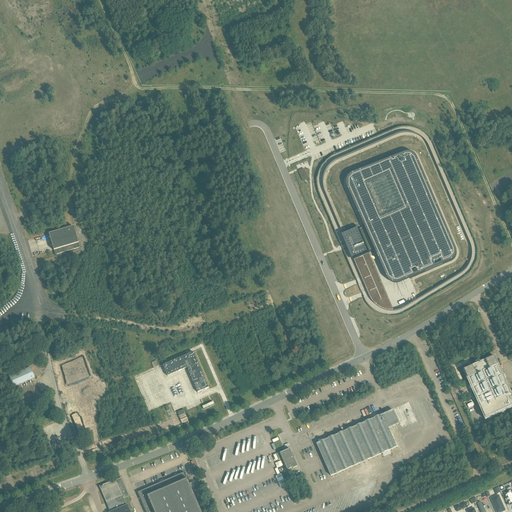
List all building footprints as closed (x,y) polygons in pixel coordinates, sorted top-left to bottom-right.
[(416,159),(415,156),(413,155),(412,153),(409,152),(407,152),(405,152),(350,174),(349,175),(347,176),(346,178),(345,180),(345,182),(345,184),(345,187),(346,189),(384,276),(386,279),(386,280),(387,281),(388,282),(389,284),(391,284),(392,285),(394,285),(396,285),(397,285),(399,284),(452,262),(453,262),(454,261),(455,259),(456,258),(456,256),(457,255),(457,253),(457,252),(456,250),(455,249),(416,159)] [(75,233),(73,227),(59,231),(55,232),(49,234),(49,235),(50,234),(54,250),(54,251),(54,250),(55,255),(56,254),(61,253),(62,253),(65,252),(67,251),(79,247),(76,237),(75,233)] [(343,234),(342,235),(352,261),(354,260),(370,253),(359,227),(343,234)] [(463,371),(485,420),(511,408),(511,393),(495,357),(463,371)] [(331,476),(397,447),(394,440),(394,439),(390,430),(389,428),(394,426),(388,413),(317,444),(322,456),(325,463),(331,476)] [(293,458),(291,453),(289,449),(279,453),(287,470),(292,468),(292,469),(297,467),(293,458)] [(200,511),(193,494),(189,485),(187,479),(186,477),(184,472),(178,475),(177,475),(174,476),(164,481),(160,482),(137,492),(145,511),(200,511)] [(129,497),(121,478),(119,479),(116,481),(115,481),(115,480),(113,481),(100,487),(101,490),(106,503),(110,511),(130,511),(129,510),(128,506),(127,505),(126,506),(124,502),(124,501),(123,500),(123,499),(125,498),(129,497)] [(498,496),(490,499),(495,511),(504,511),(505,511),(498,496)]
